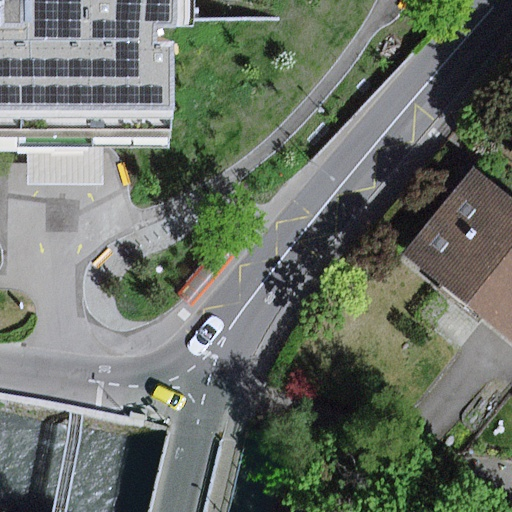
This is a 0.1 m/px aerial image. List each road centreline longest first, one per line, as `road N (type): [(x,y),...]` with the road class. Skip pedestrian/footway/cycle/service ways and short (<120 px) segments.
road 1 (tertiary): [(502,0),(245,306),(202,396)]
road 2 (residential): [(202,396),(0,366)]
